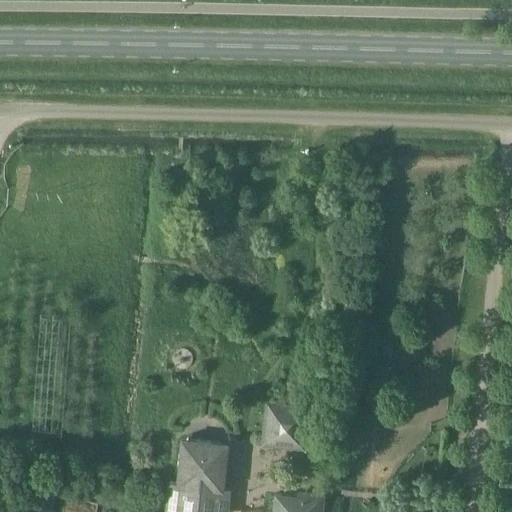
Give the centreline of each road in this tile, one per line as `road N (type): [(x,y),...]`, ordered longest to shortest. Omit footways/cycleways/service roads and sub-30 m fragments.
road 1 (unclassified): [(511,128),(0,112)]
road 2 (secondary): [(0,45),(511,54)]
road 3 (track): [(260,457),(252,434),(264,389),(311,307),(324,160),(336,120)]
